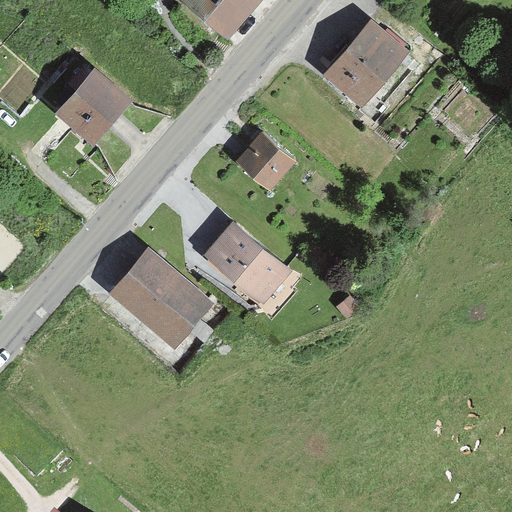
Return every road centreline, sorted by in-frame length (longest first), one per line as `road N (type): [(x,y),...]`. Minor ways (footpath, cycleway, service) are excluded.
road 1 (secondary): [(0,359),(307,0)]
road 2 (unknown): [(19,336),(92,460),(53,506),(33,498),(0,459)]
